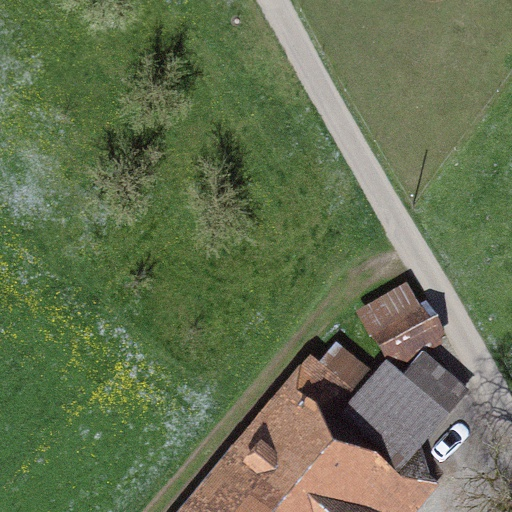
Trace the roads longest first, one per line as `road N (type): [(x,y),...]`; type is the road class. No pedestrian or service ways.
road 1 (track): [(270,0),(511,428)]
road 2 (track): [(399,232),(161,511)]
